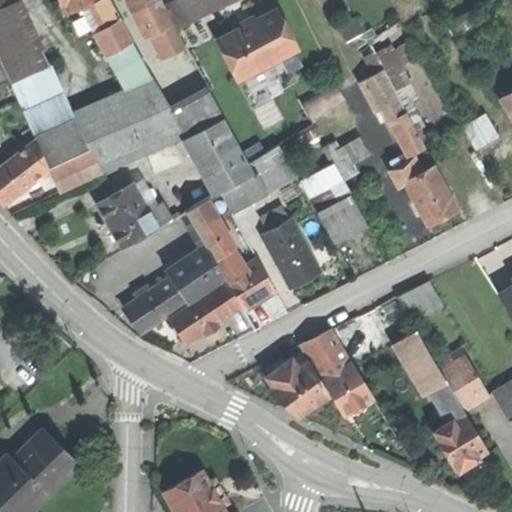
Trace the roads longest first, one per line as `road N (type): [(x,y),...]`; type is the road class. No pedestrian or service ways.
road 1 (residential): [(197,391),(223,364),(511,221)]
road 2 (secondary): [(0,233),(144,366)]
road 3 (residential): [(128,511),(130,394),(144,366)]
road 4 (secondary): [(197,391),(316,467)]
road 5 (secondary): [(316,467),(447,511)]
